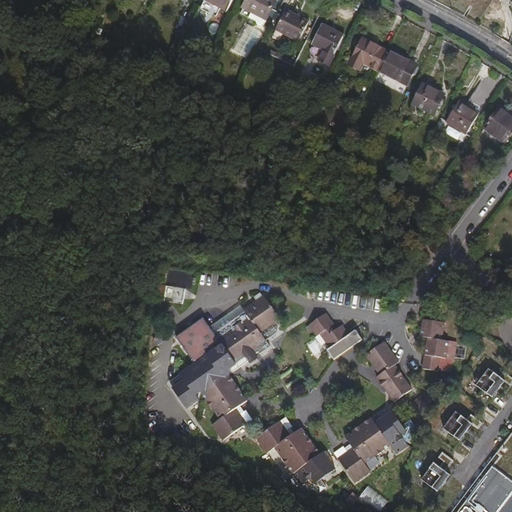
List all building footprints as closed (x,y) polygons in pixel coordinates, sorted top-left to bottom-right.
[(225,11),(230,0),(204,0),(211,3),(225,11)] [(263,28),(277,1),(275,0),(246,0),(239,14),(263,28)] [(299,21),(286,14),(284,17),(297,24),(299,21)] [(299,21),(297,24),(284,17),(271,41),(278,44),(282,36),(299,44),(308,26),(299,21)] [(331,66),(346,39),(324,26),(314,45),(327,51),(321,61),(331,66)] [(367,67),(381,75),(391,55),(366,41),(352,67),(363,73),(367,67)] [(410,91),(421,72),(391,55),(381,75),(410,91)] [(438,120),(449,99),(428,89),(417,109),(438,120)] [(476,128),(489,107),(469,94),(455,115),(476,128)] [(508,146),(511,139),(511,119),(501,112),(488,131),(508,146)] [(290,135),(295,127),(288,123),(283,131),(290,135)] [(170,282),(168,274),(158,277),(161,289),(155,291),(156,296),(164,293),(163,290),(173,287),(172,282),(170,282)] [(279,322),(283,320),(268,296),(247,311),(249,313),(234,322),(229,315),(213,327),(206,317),(178,336),(197,363),(171,381),(185,402),(193,403),(200,398),(197,394),(201,391),(221,420),(213,426),(223,441),(247,425),(237,410),(249,402),(230,375),(231,369),(238,364),(237,363),(247,356),(251,361),(253,364),(259,359),(256,355),(254,351),(258,348),(260,352),(262,354),(273,348),(269,342),(280,333),(281,326),(279,322)] [(247,311),(244,306),(229,315),(234,322),(249,313),(247,311)] [(333,326),(335,325),(328,314),(310,326),(317,337),(322,334),(328,344),(331,349),(351,336),(344,326),(337,331),(333,326)] [(453,343),(456,326),(433,322),(431,339),(437,340),(435,358),(434,364),(433,371),(447,373),(448,366),(449,360),(457,361),(460,344),(453,343)] [(314,338),(321,349),(328,344),(322,334),(317,337),(314,338)] [(402,369),(405,367),(391,346),(371,359),(385,381),(382,382),(399,407),(418,394),(402,369)] [(230,375),(251,361),(247,356),(237,363),(238,364),(231,369),(230,375)] [(511,375),(507,371),(502,377),(492,369),(480,385),(496,398),(509,382),(511,385),(511,375)] [(420,412),(434,399),(426,391),(413,404),(420,412)] [(473,415),(469,420),(459,412),(447,429),(463,442),(475,426),(481,430),(485,424),(473,415)] [(416,426),(408,432),(398,416),(385,425),(389,431),(384,433),(377,423),(350,440),(358,451),(342,461),(359,487),(375,477),(369,467),(394,450),(400,459),(412,451),(410,448),(415,445),(420,433),(416,426)] [(306,430),(296,437),(285,421),(259,438),(270,454),(279,448),(304,487),(307,485),(310,489),(323,494),(329,490),(324,482),(339,472),(330,459),(324,463),(321,459),(324,457),(306,430)] [(511,511),(511,435),(454,511),(511,511)] [(450,471),(457,461),(445,451),(440,458),(446,463),(443,467),(436,462),(424,478),(442,492),(454,476),(455,475),(450,471)] [(374,511),(379,511),(388,499),(366,485),(356,501),(374,511)]
